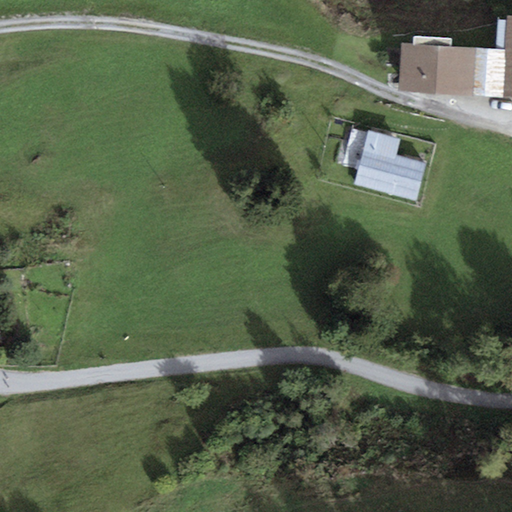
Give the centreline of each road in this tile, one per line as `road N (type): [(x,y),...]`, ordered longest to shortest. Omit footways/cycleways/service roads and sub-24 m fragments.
road 1 (track): [(511,134),(337,71),(215,40),(106,25),(0,28)]
road 2 (unclassified): [(0,381),(289,356),(511,400)]
